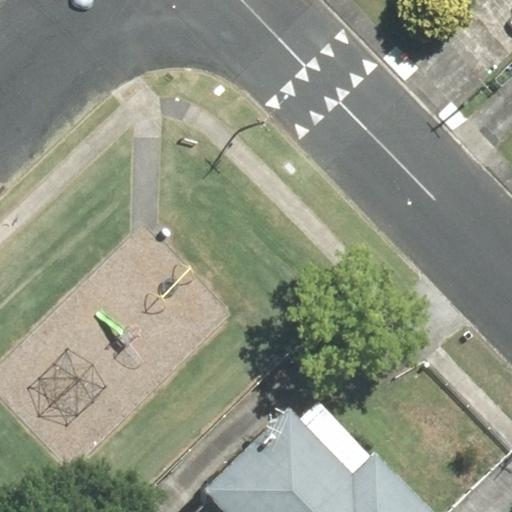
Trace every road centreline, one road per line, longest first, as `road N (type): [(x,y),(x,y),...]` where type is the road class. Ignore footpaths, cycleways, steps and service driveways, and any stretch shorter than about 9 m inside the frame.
road 1 (residential): [(511,279),(240,0)]
road 2 (residential): [(97,0),(0,90)]
